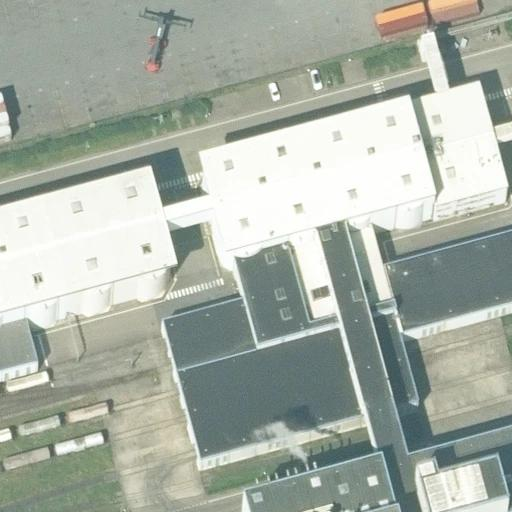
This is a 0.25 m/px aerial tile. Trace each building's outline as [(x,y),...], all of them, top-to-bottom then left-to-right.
[(316,5),(330,2),(329,0),(292,0),(282,2),(287,28),(319,21),(316,5)] [(278,8),(230,15),(235,49),(283,42),(278,8)] [(225,21),(178,31),(185,63),(232,53),(225,21)] [(171,34),(127,47),(133,67),(177,54),(171,34)] [(73,66),(0,82),(0,118),(80,101),(73,66)] [(511,242),(380,278),(370,241),(505,204),(476,98),(441,107),(204,172),(242,310),(161,332),(165,349),(170,367),(177,393),(184,419),(194,454),(199,472),(417,413),(412,395),(402,360),(398,345),(511,314),(511,242)] [(511,114),(486,122),(490,137),(511,131),(511,114)] [(0,383),(36,374),(26,335),(175,294),(145,188),(0,227),(0,383)] [(511,511),(511,448),(277,511),(511,511)]
